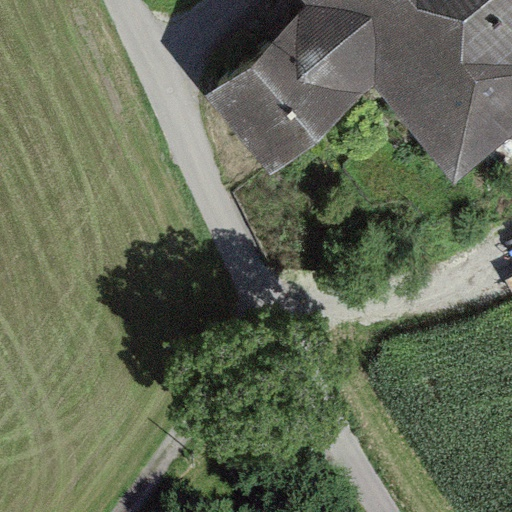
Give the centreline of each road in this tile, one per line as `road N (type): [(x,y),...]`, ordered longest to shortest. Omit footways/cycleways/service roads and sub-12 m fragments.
road 1 (unclassified): [(383,511),(271,316),(120,0)]
road 2 (track): [(126,511),(271,316)]
